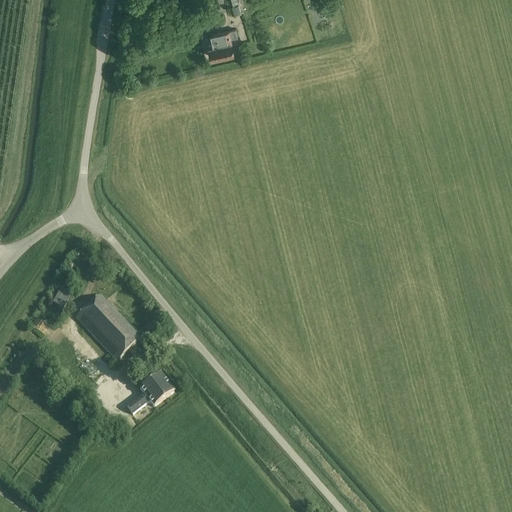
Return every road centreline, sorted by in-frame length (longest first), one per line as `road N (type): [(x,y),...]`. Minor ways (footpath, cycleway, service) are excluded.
road 1 (unclassified): [(341,511),(82,209)]
road 2 (unclassified): [(82,209),(111,0)]
